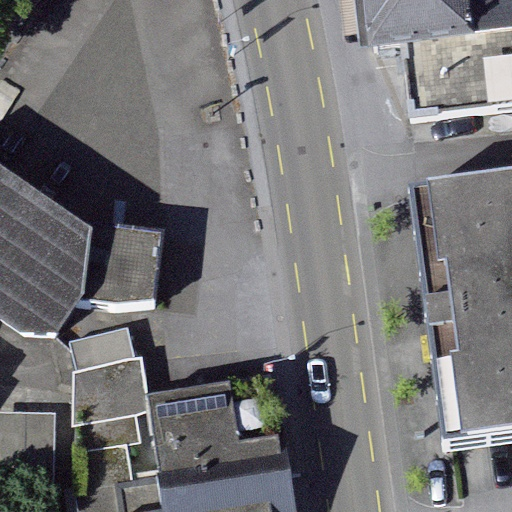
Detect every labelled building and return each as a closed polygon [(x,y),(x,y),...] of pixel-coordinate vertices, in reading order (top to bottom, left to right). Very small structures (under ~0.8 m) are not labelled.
[(511,0),(383,0),(391,58),(420,54),(426,113),(511,102),(511,0)] [(0,290),(63,334),(83,307),(182,301),(177,216),(100,220),(0,151),(0,290)] [(511,185),(392,199),(424,473),(511,463),(511,185)] [(85,488),(87,511),(296,511),(280,380),(158,395),(153,358),(87,366),(86,428),(85,488)] [(0,413),(18,389),(0,376),(0,413)] [(27,487),(85,488),(86,428),(29,427),(27,487)]
